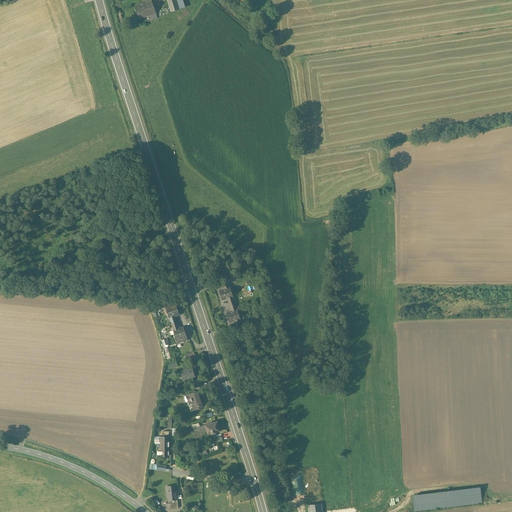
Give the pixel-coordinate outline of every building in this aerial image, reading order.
[(152,0),(144,3),(148,16),(156,14),(152,0)] [(176,0),(168,0),(172,12),(179,9),(176,0)] [(144,3),(135,6),(139,19),(148,16),(144,3)] [(274,34),(265,23),(262,27),(270,37),(274,34)] [(268,38),(257,25),(252,30),(263,43),(268,38)] [(229,287),(228,283),(223,285),(224,289),(219,291),(222,301),(227,299),(229,305),(234,303),(232,297),(233,297),(230,287),(229,287)] [(175,302),(165,305),(169,318),(172,324),(176,322),(174,316),(179,315),(175,302)] [(236,310),(234,303),(229,305),(231,311),(226,313),(230,323),(235,321),(236,325),(241,324),(240,320),(240,319),(237,309),(236,310)] [(183,327),(179,328),(176,322),(172,324),(174,330),(173,330),(177,343),(188,340),(183,327)] [(193,352),(186,354),(188,361),(195,358),(193,352)] [(195,367),(180,372),(183,380),(195,376),(194,373),(196,372),(195,367)] [(201,381),(194,383),(197,389),(203,387),(201,381)] [(198,391),(185,395),(188,405),(189,405),(193,404),(195,410),(203,407),(201,400),(199,396),(198,391)] [(217,421),(193,429),(196,438),(211,434),(211,435),(216,433),(216,432),(220,431),(217,421)] [(169,442),(161,442),(161,450),(161,451),(169,451),(169,450),(169,442)] [(176,486),(167,486),(168,500),(177,499),(176,486)] [(479,487),(413,495),(415,510),(481,502),(479,487)] [(322,511),(322,503),(308,505),(308,511),(322,511)]
